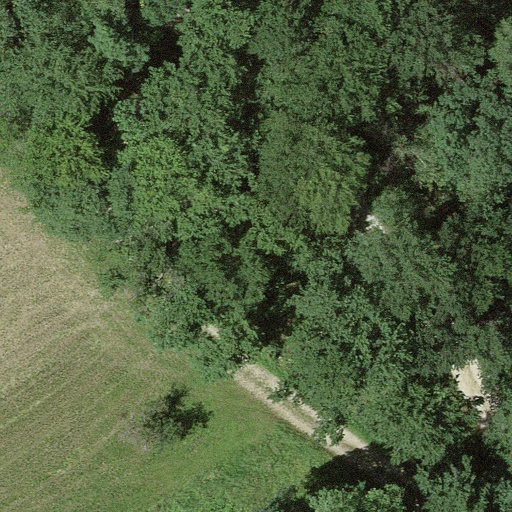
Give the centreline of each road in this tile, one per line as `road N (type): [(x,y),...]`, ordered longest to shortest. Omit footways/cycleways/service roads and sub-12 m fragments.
road 1 (track): [(162,0),(432,318),(511,467)]
road 2 (track): [(429,511),(200,344),(19,132),(0,121)]
